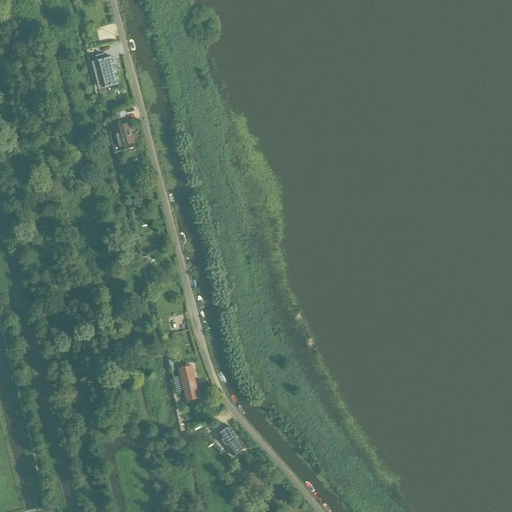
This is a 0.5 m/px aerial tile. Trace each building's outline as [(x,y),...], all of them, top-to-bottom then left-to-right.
[(106,59),(104,54),(95,56),(97,61),(92,62),(99,89),(120,84),(113,57),(106,59)] [(116,119),(126,117),(124,109),(114,111),(116,119)] [(114,132),(110,133),(115,152),(119,151),(127,149),(127,145),(134,143),(129,124),(121,126),(120,122),(112,125),(114,132)] [(139,198),(138,194),(135,195),(136,199),(133,200),(135,206),(143,204),(141,198),(139,198)] [(187,401),(199,398),(191,366),(180,369),(187,401)] [(193,427),(195,432),(206,426),(203,422),(193,427)] [(229,426),(218,435),(234,456),(245,448),(229,426)]
